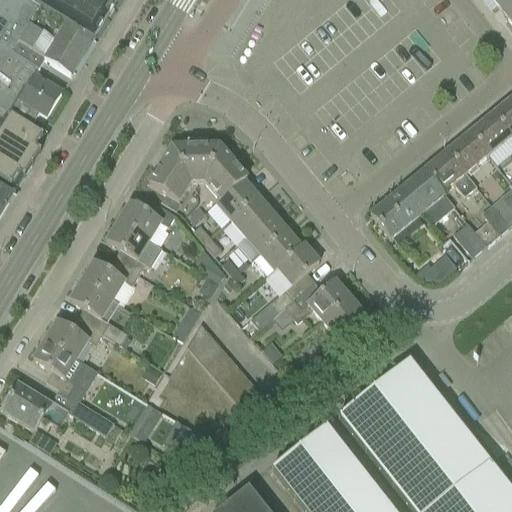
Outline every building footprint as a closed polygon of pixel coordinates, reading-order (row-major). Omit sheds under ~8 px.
[(0,0),(0,49),(2,50),(38,74),(43,65),(70,82),(93,46),(76,35),(39,12),(18,0),(0,0)] [(18,0),(39,12),(76,35),(93,46),(121,0),(18,0)] [(511,0),(488,0),(506,23),(511,18),(511,0)] [(0,49),(0,112),(11,120),(30,132),(39,118),(46,122),(60,98),(34,82),(38,74),(2,50),(0,49)] [(511,142),(511,140),(511,102),(492,119),(511,142)] [(0,183),(16,194),(32,167),(27,164),(34,152),(41,141),(42,139),(41,138),(37,136),(30,132),(11,120),(0,112),(0,183)] [(487,161),(511,142),(492,119),(468,138),(487,161)] [(464,180),(487,161),(468,138),(445,158),(464,180)] [(191,188),(197,188),(198,152),(171,153),(148,190),(165,201),(179,208),(191,188)] [(243,187),(245,184),(218,152),(198,152),(197,188),(203,188),(219,206),(243,187)] [(475,193),(464,180),(445,158),(423,176),(441,199),(452,190),(463,203),(475,193)] [(453,213),(441,199),(423,176),(397,197),(399,200),(417,222),(422,219),(432,231),(453,213)] [(229,227),(256,203),(243,187),(219,206),(215,210),(229,227)] [(0,218),(12,199),(0,191),(0,218)] [(511,194),(501,203),(490,212),(508,233),(511,229),(511,194)] [(399,200),(397,197),(369,221),(389,245),(417,222),(399,200)] [(165,201),(161,208),(176,217),(181,209),(179,208),(165,201)] [(243,244),(272,220),(256,203),(229,227),(243,244)] [(164,236),(166,232),(167,233),(174,222),(150,207),(148,208),(143,217),(129,209),(117,228),(148,246),(158,253),(167,238),(164,236)] [(487,227),(474,238),(485,253),(508,233),(490,212),(481,220),(487,227)] [(199,213),(188,223),(193,228),(204,218),(199,213)] [(286,237),(272,220),(243,244),(235,250),(250,268),(255,264),(258,261),(274,247),(286,237)] [(158,253),(148,246),(117,228),(106,247),(119,255),(113,266),(137,281),(144,269),(150,273),(162,254),(158,253)] [(452,241),(472,264),(485,253),(474,238),(466,229),(452,241)] [(198,231),(193,236),(192,237),(202,249),(209,244),(198,231)] [(275,275),(300,253),(286,237),(274,247),(258,261),(255,264),(250,268),(264,283),(272,277),(272,278),(275,275)] [(213,261),(219,256),(209,244),(202,249),(213,261)] [(306,279),(318,268),(303,251),(300,253),(275,275),(289,291),(248,326),(257,336),(264,330),(314,288),(306,279)] [(205,282),(206,283),(212,287),(217,290),(218,290),(219,289),(218,288),(223,280),(210,265),(201,280),(205,282)] [(231,283),(238,278),(227,265),(220,270),(231,283)] [(133,293),(130,291),(137,281),(113,266),(106,276),(93,268),(81,287),(111,306),(117,310),(122,312),(133,293)] [(425,270),(413,280),(418,286),(428,288),(437,287),(439,286),(428,273),(425,270)] [(225,288),(217,300),(221,303),(244,285),(238,278),(231,283),(225,288)] [(206,283),(202,291),(203,297),(210,302),(217,290),(212,287),(206,283)] [(81,287),(69,306),(83,315),(76,325),(101,340),(119,351),(125,340),(106,328),(100,324),(111,306),(81,287)] [(314,288),(272,323),(280,333),(291,324),(295,329),(310,317),(312,319),(320,328),(349,304),(335,288),(323,298),(314,288)] [(351,331),(363,321),(349,304),(320,328),(334,345),(328,350),(337,360),(359,341),(351,331)] [(44,346),(74,365),(86,347),(94,351),(101,340),(76,325),(70,335),(56,327),(44,346)] [(200,330),(186,353),(192,360),(212,344),(200,330)] [(201,369),(220,353),(212,344),(192,360),(201,369)] [(44,346),(33,366),(51,377),(45,388),(62,398),(70,403),(78,408),(86,396),(78,391),(64,382),(74,365),(44,346)] [(209,379),(228,362),(220,353),(201,369),(209,379)] [(217,388),(236,372),(228,362),(209,379),(217,388)] [(511,511),(511,500),(408,367),(337,422),(407,511),(388,511),(326,432),(270,475),(299,511),(261,511),(247,494),(223,511),(511,511)] [(139,381),(153,389),(160,379),(146,370),(139,381)] [(236,372),(217,388),(225,398),(244,381),(236,372)] [(233,407),(252,391),(244,381),(225,398),(233,407)] [(0,408),(0,415),(2,416),(1,417),(34,437),(35,435),(43,423),(58,432),(61,428),(66,419),(67,418),(50,407),(49,410),(17,391),(8,405),(4,402),(0,408)] [(260,400),(252,391),(233,407),(241,416),(260,400)] [(249,426),(253,423),(268,410),(260,400),(241,416),(249,426)] [(74,407),(67,418),(66,419),(104,442),(112,429),(74,407)] [(147,410),(140,421),(155,431),(162,420),(147,410)] [(160,448),(193,469),(213,454),(173,428),(160,448)] [(27,447),(48,460),(56,447),(35,435),(34,437),(27,447)]
